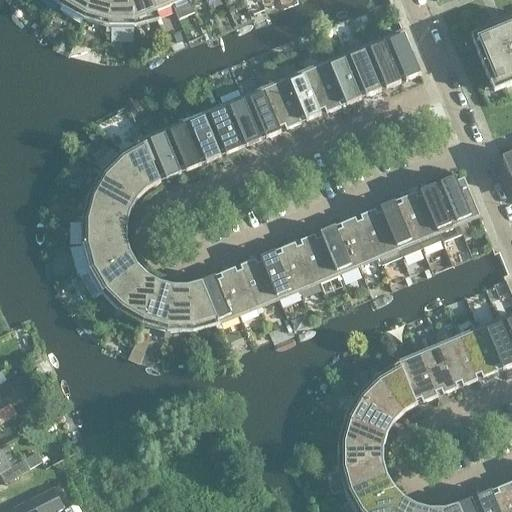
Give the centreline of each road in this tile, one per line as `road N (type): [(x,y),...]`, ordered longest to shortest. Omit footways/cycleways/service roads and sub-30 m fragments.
road 1 (residential): [(445,88),(159,207),(147,225),(148,246),(162,263),(187,267),(472,151)]
road 2 (residential): [(511,462),(437,490),(411,479),(403,460),(415,431),(511,389)]
